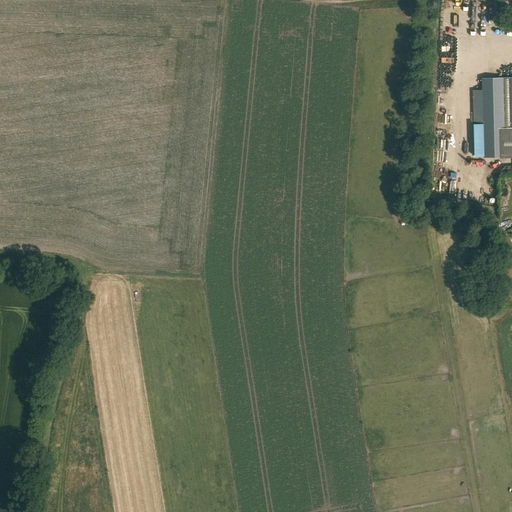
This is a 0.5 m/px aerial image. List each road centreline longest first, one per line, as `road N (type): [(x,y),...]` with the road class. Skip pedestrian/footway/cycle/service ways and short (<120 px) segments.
road 1 (track): [(0,270),(64,275),(30,511)]
road 2 (track): [(479,511),(431,262)]
